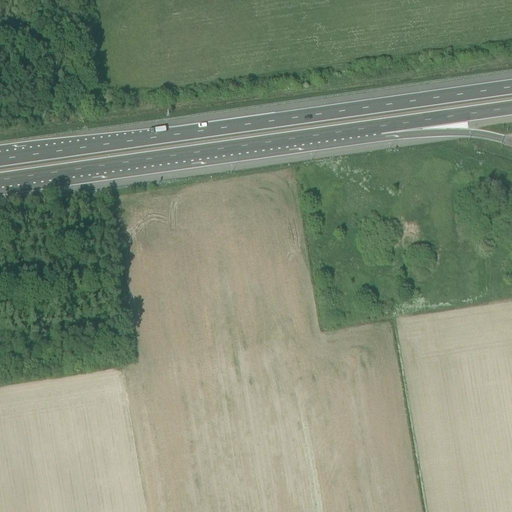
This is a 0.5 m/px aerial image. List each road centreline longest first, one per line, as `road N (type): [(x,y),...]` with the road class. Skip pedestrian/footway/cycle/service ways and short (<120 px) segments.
road 1 (motorway): [(511,86),(0,160)]
road 2 (motorway): [(0,180),(382,127)]
road 3 (motorway): [(382,127),(511,108)]
